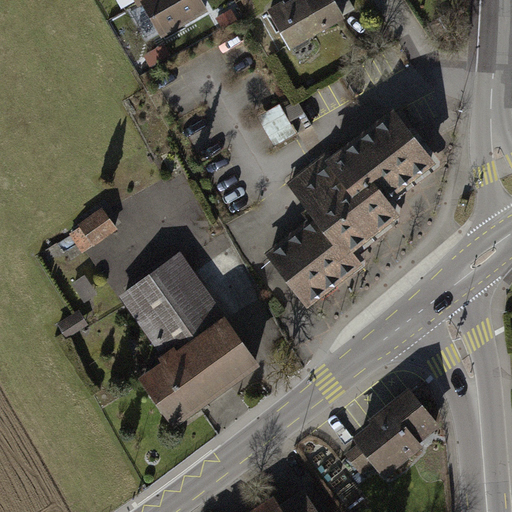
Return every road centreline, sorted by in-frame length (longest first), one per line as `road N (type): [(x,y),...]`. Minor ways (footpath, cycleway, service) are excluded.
road 1 (primary): [(160,511),(441,295)]
road 2 (tertiary): [(490,511),(479,403),(441,295)]
road 3 (residential): [(494,97),(435,69),(387,0)]
